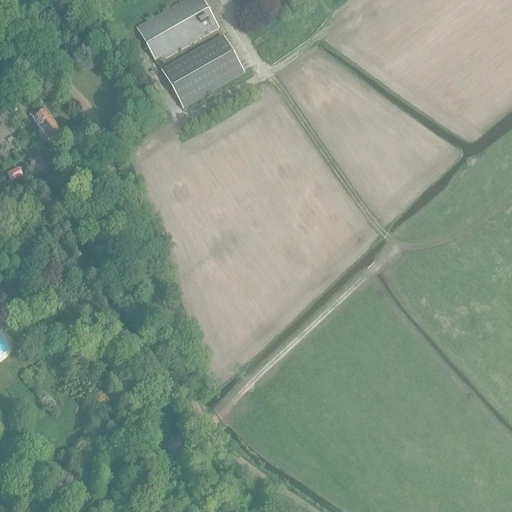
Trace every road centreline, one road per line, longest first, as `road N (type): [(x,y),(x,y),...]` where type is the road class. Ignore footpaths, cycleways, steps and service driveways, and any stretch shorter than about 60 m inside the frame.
road 1 (residential): [(312,511),(202,427),(92,115),(0,23)]
road 2 (track): [(261,67),(386,237),(420,247),(453,238),(511,196)]
